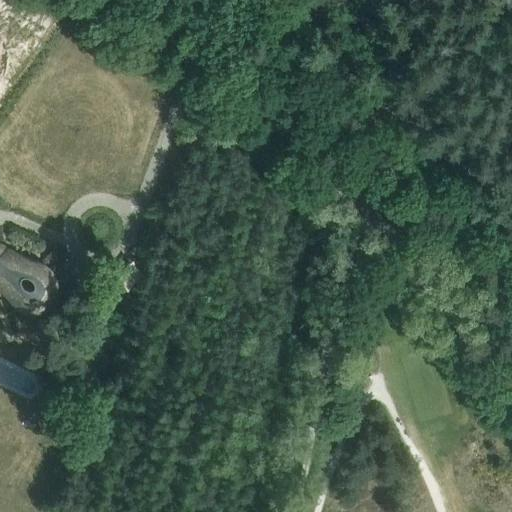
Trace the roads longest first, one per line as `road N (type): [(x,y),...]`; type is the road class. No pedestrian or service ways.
road 1 (unclassified): [(149,0),(334,172),(511,368)]
road 2 (track): [(290,511),(314,429),(327,317),(350,245),(375,218)]
road 3 (track): [(317,511),(348,424),(373,391),(388,400),(440,511)]
